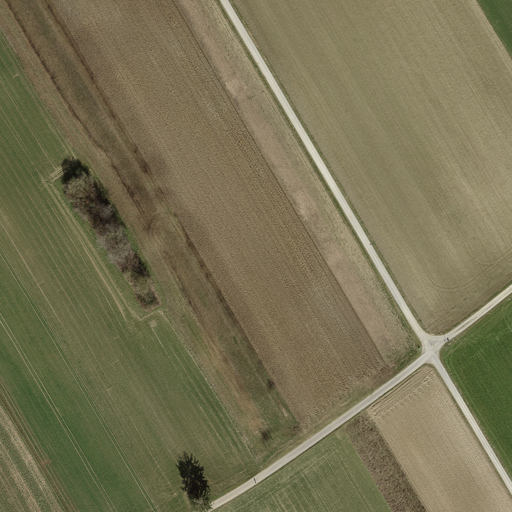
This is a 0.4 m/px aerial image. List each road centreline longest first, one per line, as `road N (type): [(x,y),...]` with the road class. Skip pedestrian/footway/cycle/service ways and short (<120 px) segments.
road 1 (track): [(224,0),(511,486)]
road 2 (track): [(200,511),(328,431),(511,289)]
